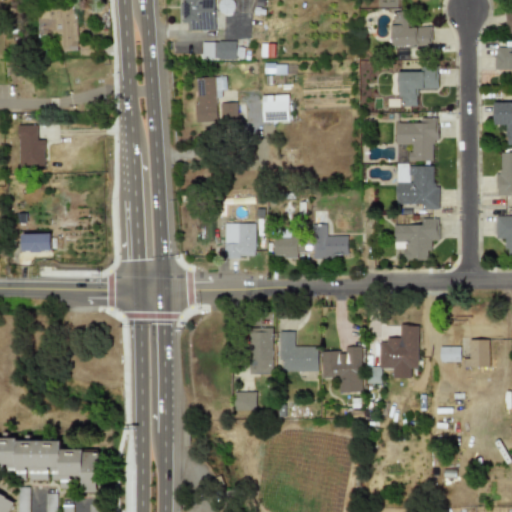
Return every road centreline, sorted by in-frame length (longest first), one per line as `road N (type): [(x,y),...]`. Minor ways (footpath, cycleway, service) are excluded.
road 1 (residential): [(149,289),(511,289)]
road 2 (primary): [(149,289),(132,0)]
road 3 (residential): [(473,290),(471,11)]
road 4 (primary): [(150,511),(149,289)]
road 5 (tertiary): [(0,291),(149,289)]
